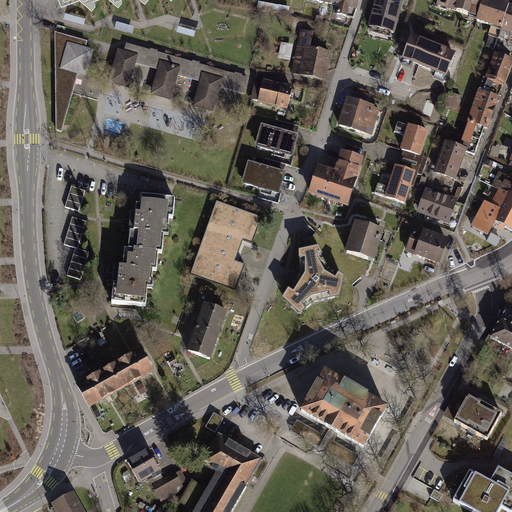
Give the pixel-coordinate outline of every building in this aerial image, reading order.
[(333,0),(333,4),(340,6),(338,15),(354,19),(358,9),(359,0),(333,0)] [(376,0),(370,27),(395,33),(403,0),(376,0)] [(439,0),(438,6),(479,18),(484,0),(439,0)] [(497,28),(503,30),(510,7),(489,0),(484,0),(479,18),(477,21),(497,28)] [(503,30),(511,32),(511,7),(510,7),(503,30)] [(487,47),(496,50),(503,30),(497,28),(494,37),(491,36),(487,47)] [(485,79),(480,93),(498,99),(511,61),(499,56),(500,51),(510,54),(511,53),(511,32),(503,30),(496,50),(494,55),(496,55),(487,80),(485,79)] [(88,41),(55,32),(57,130),(62,131),(78,73),(86,75),(93,51),(86,49),(88,41)] [(302,33),(294,74),(325,80),(330,53),(311,49),(313,35),(302,33)] [(454,56),(412,40),(404,59),(447,76),(454,56)] [(220,87),(245,94),(249,79),(127,46),(125,53),(119,51),(110,82),(128,87),(135,62),(161,69),(154,94),(171,99),(178,75),(203,82),(196,106),(213,111),(220,87)] [(291,90),(257,82),(252,101),(287,109),(291,90)] [(348,100),(340,126),(365,134),(368,126),(373,128),(378,112),(372,110),(373,107),(367,106),(371,96),(357,92),(354,101),(348,100)] [(462,97),(451,93),(445,107),(456,111),(462,97)] [(498,99),(480,93),(470,123),(485,129),(488,130),(498,99)] [(275,132),(297,138),(300,128),(278,122),(275,132)] [(407,136),(403,151),(405,152),(420,156),(422,150),(427,133),(398,123),(395,133),(407,136)] [(485,129),(470,123),(461,150),(465,151),(465,152),(475,155),(485,129)] [(275,132),(263,128),(258,147),(292,156),(297,138),(275,132)] [(461,150),(447,145),(437,173),(455,180),(465,152),(465,151),(461,150)] [(502,150),(493,148),(491,157),(499,159),(502,150)] [(424,158),(426,151),(422,150),(420,156),(405,152),(399,169),(414,173),(410,187),(415,188),(419,175),(423,176),(428,160),(424,158)] [(319,169),(311,195),(346,206),(362,159),(344,153),(338,173),(330,170),(329,173),(319,169)] [(263,169),(284,175),(286,166),(265,160),(263,169)] [(493,170),(495,164),(489,162),(486,168),(493,170)] [(263,169),(251,166),(245,184),(279,194),(284,175),(263,169)] [(378,185),(375,195),(404,204),(410,187),(414,173),(399,169),(397,168),(390,189),(378,185)] [(511,179),(500,174),(493,187),(502,191),(510,195),(511,194),(511,179)] [(72,188),(66,208),(79,212),(85,192),(72,188)] [(486,204),(474,227),(488,235),(495,221),(511,230),(511,194),(510,195),(502,191),(493,208),(486,204)] [(457,202),(427,192),(420,212),(450,223),(457,202)] [(169,218),(173,219),(175,200),(141,197),(140,206),(137,206),(136,215),(131,214),(129,232),(130,232),(129,250),(158,253),(162,254),(164,236),(169,236),(170,228),(168,228),(169,218)] [(262,219),(218,203),(192,276),(237,292),(245,266),(228,260),(235,238),(253,245),(262,219)] [(73,218),(65,245),(76,249),(78,249),(86,222),(73,218)] [(404,218),(402,225),(413,229),(416,223),(404,218)] [(383,233),(357,224),(348,254),(373,262),(383,233)] [(435,239),(415,231),(408,252),(439,264),(446,243),(444,242),(445,240),(436,236),(435,239)] [(76,249),(68,276),(81,280),(90,253),(78,249),(76,249)] [(152,280),(153,271),(157,271),(158,253),(129,250),(125,250),(123,267),(115,267),(113,285),(114,285),(112,304),(146,307),(148,288),(152,289),(153,281),(152,280)] [(332,273),(318,251),(301,254),(301,274),(284,300),(300,316),(315,303),(339,298),(343,279),(332,273)] [(229,314),(206,306),(189,354),(212,362),(229,314)] [(511,315),(503,311),(489,338),(511,350),(511,315)] [(124,393),(156,375),(143,352),(111,369),(124,393)] [(175,358),(169,362),(172,367),(178,363),(175,358)] [(91,410),(124,393),(111,369),(78,386),(91,410)] [(364,449),(387,410),(325,374),(302,413),(364,449)] [(454,424),(488,442),(502,417),(468,399),(454,424)] [(216,431),(223,417),(215,413),(208,426),(216,431)] [(267,463),(219,435),(203,464),(218,472),(208,489),(192,480),(179,502),(194,511),(193,511),(232,511),(247,486),(252,489),(267,463)] [(502,440),(493,456),(498,459),(507,443),(502,440)] [(179,490),(184,487),(182,483),(187,481),(181,471),(176,474),(175,472),(165,478),(149,450),(128,462),(141,485),(156,477),(159,483),(152,487),(160,501),(167,496),(169,499),(180,492),(179,490)] [(490,487),(469,475),(453,504),(466,511),(501,511),(502,511),(511,511),(511,479),(498,472),(495,477),(490,487)] [(83,511),(73,493),(53,504),(57,511),(83,511)]
